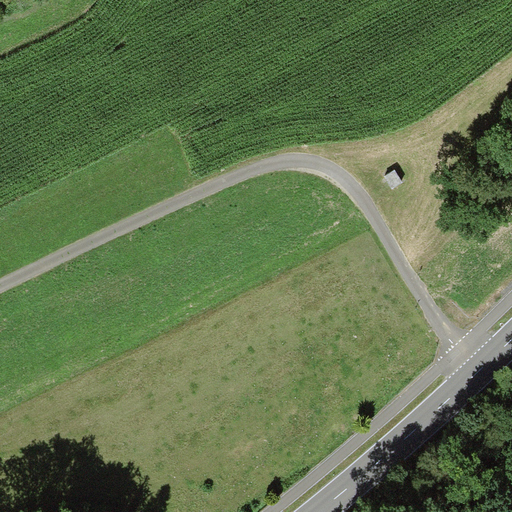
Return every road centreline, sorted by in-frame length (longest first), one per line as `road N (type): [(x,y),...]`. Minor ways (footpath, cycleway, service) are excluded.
road 1 (track): [(0,284),(180,197),(270,162),(304,160),(325,166),(356,195),(479,367)]
road 2 (tertiary): [(511,335),(315,511)]
